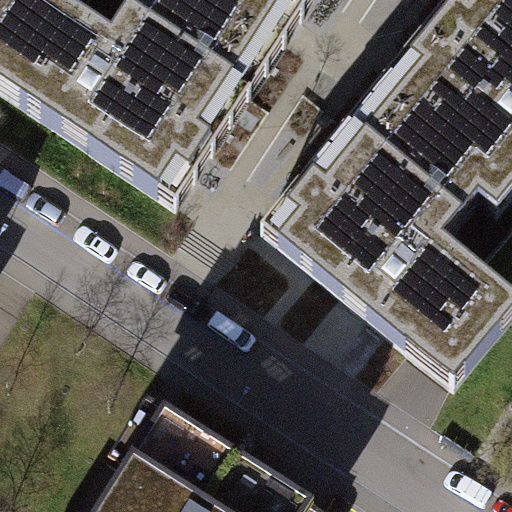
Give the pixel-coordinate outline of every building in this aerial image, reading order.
[(235,86),(129,17),(112,42),(48,0),(0,0),(0,94),(159,200),(176,173),(190,182),(213,147),(200,139),(235,86)] [(140,0),(129,17),(235,86),(283,13),(296,22),(310,0),(140,0)] [(367,144),(465,225),(480,207),(498,221),(511,204),(511,0),(487,0),(469,22),(457,12),(411,67),(423,77),(367,144)] [(444,364),(466,383),(511,328),(511,306),(444,250),(465,225),(367,144),(326,193),(315,183),(288,215),(300,225),(279,250),(406,356),(417,342),(444,364)] [(163,426),(108,511),(304,511),(287,501),(163,426)]
